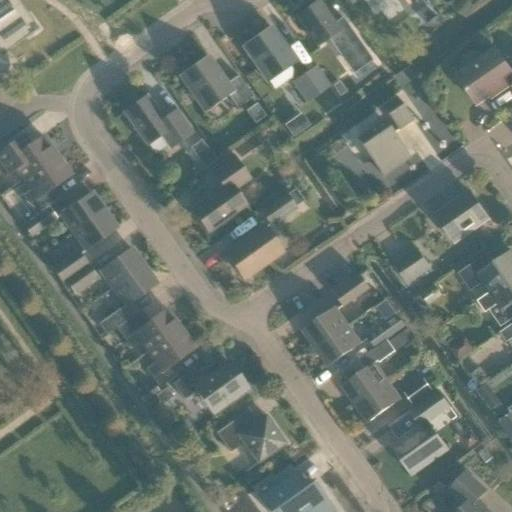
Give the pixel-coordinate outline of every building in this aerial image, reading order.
[(0,0),(0,75),(5,75),(8,67),(1,56),(38,30),(36,28),(34,30),(12,0),(0,0)] [(334,24),(318,1),(296,16),(317,46),(327,39),(339,31),(334,24)] [(426,15),(425,26),(436,27),(437,16),(426,15)] [(339,31),(327,39),(331,43),(354,74),(372,61),(342,18),(334,24),(339,31)] [(276,86),(290,77),(292,70),(289,66),(294,62),(271,28),(243,48),(267,81),(268,80),(272,86),(276,86)] [(511,65),(499,47),(457,77),(477,105),(502,88),(504,91),(511,86),(511,65)] [(226,84),(208,58),(181,77),(204,111),(227,95),(236,109),(253,97),(238,76),(226,84)] [(330,86),(316,66),(292,83),(307,103),(330,86)] [(339,82),(332,87),(339,97),(346,93),(339,82)] [(176,110),(163,120),(147,96),(123,113),(147,146),(160,136),(169,149),(192,133),(176,110)] [(383,107),(398,130),(412,121),(396,98),(383,107)] [(266,117),(257,104),(246,112),(255,125),(266,117)] [(297,135),(316,126),(309,113),(291,122),(297,135)] [(409,158),(383,121),(357,139),(382,176),(409,158)] [(23,179),(56,156),(42,136),(25,148),(19,139),(0,151),(0,173),(3,178),(16,169),(23,179)] [(208,151),(201,141),(190,149),(197,159),(205,170),(216,162),(208,151)] [(56,156),(23,179),(31,190),(22,196),(35,215),(60,198),(53,188),(70,176),(56,156)] [(250,180),(233,156),(211,171),(223,188),(191,210),(208,233),(246,206),(235,190),(250,180)] [(295,189),(286,196),(294,208),(303,201),(295,189)] [(73,233),(103,211),(90,193),(60,215),(73,233)] [(436,217),(447,234),(453,243),(489,218),(471,193),(436,217)] [(286,196),(285,194),(260,212),(271,227),(295,209),(294,208),(286,196)] [(58,219),(48,206),(35,216),(29,220),(27,218),(21,222),(31,238),(58,219)] [(103,211),(73,233),(86,251),(116,229),(103,211)] [(282,253),(263,226),(225,254),(244,280),(282,253)] [(394,264),(408,285),(432,269),(417,248),(394,264)] [(113,288),(143,267),(130,249),(100,270),(113,288)] [(87,264),(78,251),(52,269),(61,282),(87,264)] [(491,293),(511,278),(511,251),(494,263),(488,254),(458,274),(471,292),(484,283),(491,293)] [(65,280),(76,295),(98,279),(88,265),(65,280)] [(143,267),(113,288),(126,307),(156,285),(143,267)] [(335,295),(344,308),(370,289),(361,276),(335,295)] [(511,319),(511,278),(491,293),(479,301),(486,311),(489,310),(501,327),(511,319)] [(422,295),(429,305),(443,296),(435,285),(422,295)] [(386,321),(396,314),(386,301),(377,308),(386,321)] [(129,319),(122,307),(98,324),(106,336),(129,319)] [(180,329),(166,309),(149,322),(141,310),(116,328),(130,348),(139,342),(147,353),(180,329)] [(317,349),(347,327),(334,309),(304,330),(317,349)] [(405,327),(398,316),(368,337),(375,348),(405,327)] [(511,324),(499,333),(506,343),(511,339),(511,324)] [(347,327),(317,349),(330,367),(360,345),(347,327)] [(402,348),(417,339),(411,328),(396,337),(402,348)] [(180,329),(147,353),(154,363),(146,369),(159,388),(184,371),(177,361),(194,349),(180,329)] [(458,360),(474,349),(466,339),(451,350),(458,360)] [(356,404),(387,383),(374,365),(394,350),(387,341),(360,361),(366,370),(344,386),(356,404)] [(197,391),(213,414),(247,390),(227,363),(200,382),(192,370),(172,384),(184,400),(197,391)] [(478,386),(489,379),(481,368),(470,375),(478,386)] [(404,393),(413,405),(432,391),(424,379),(404,393)] [(387,383),(356,404),(369,423),(400,401),(387,383)] [(477,392),(483,402),(494,394),(488,385),(477,392)] [(144,394),(140,388),(135,392),(143,403),(157,392),(152,387),(144,394)] [(156,395),(161,403),(171,397),(166,388),(156,395)] [(450,407),(447,403),(440,392),(410,413),(420,427),(392,447),(412,476),(448,450),(429,423),(450,407)] [(266,416),(255,423),(247,411),(216,434),(230,453),(243,443),(258,464),(286,444),(266,416)] [(465,444),(469,449),(479,443),(472,433),(466,437),(465,444)] [(489,511),(477,501),(487,491),(466,472),(450,490),(466,505),(459,511),(489,511)] [(511,478),(506,473),(500,478),(505,484),(511,478)] [(288,474),(256,498),(266,511),(334,511),(329,504),(312,481),(299,490),(288,474)]
